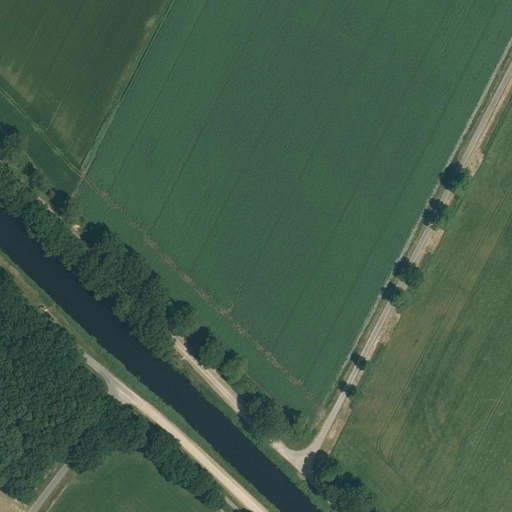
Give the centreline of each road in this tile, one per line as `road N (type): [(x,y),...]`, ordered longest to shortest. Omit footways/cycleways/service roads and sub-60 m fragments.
road 1 (track): [(339,511),(0,172)]
road 2 (unclassified): [(303,470),(511,67)]
road 3 (unclassified): [(31,511),(122,391),(0,281)]
road 4 (track): [(122,391),(256,511)]
